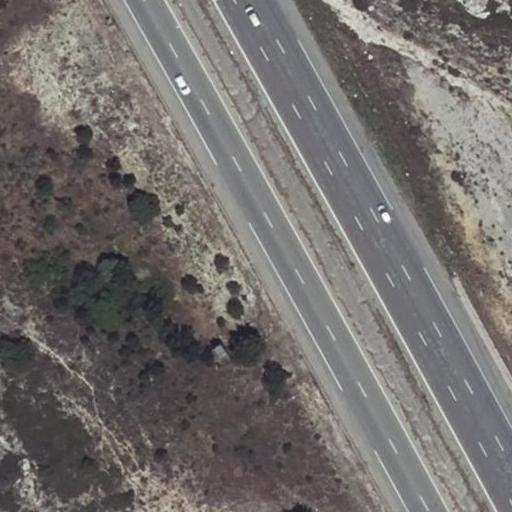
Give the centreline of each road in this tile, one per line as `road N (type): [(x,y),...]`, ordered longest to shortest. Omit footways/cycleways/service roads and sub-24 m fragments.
road 1 (motorway): [(142,0),(423,511)]
road 2 (motorway): [(511,496),(243,0)]
